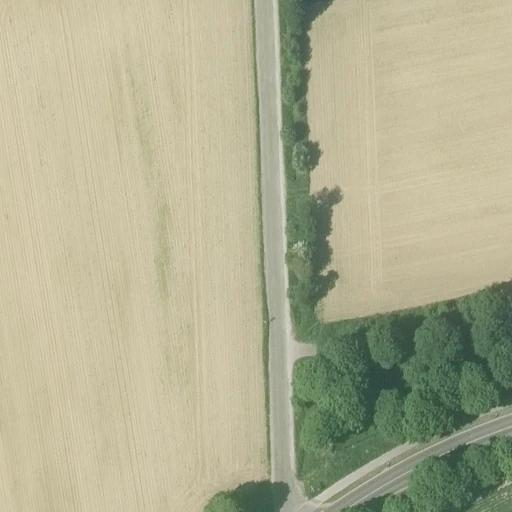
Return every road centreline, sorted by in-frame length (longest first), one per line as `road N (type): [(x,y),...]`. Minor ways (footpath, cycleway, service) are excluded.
road 1 (unclassified): [(285,511),(266,0)]
road 2 (secondary): [(345,511),(511,429)]
